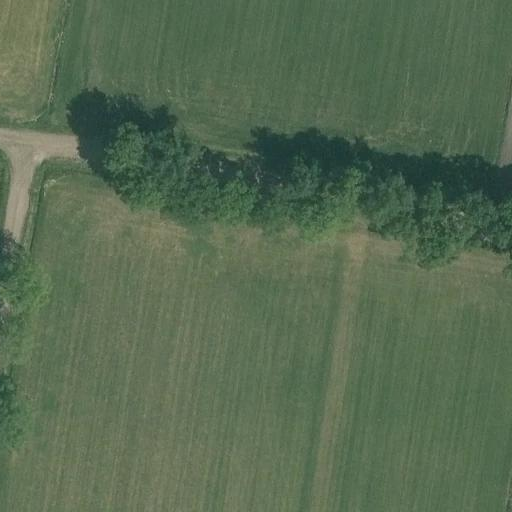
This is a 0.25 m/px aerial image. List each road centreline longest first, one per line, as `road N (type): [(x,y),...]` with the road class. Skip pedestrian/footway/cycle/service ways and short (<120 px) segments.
road 1 (track): [(511,225),(26,138)]
road 2 (track): [(26,138),(0,306)]
